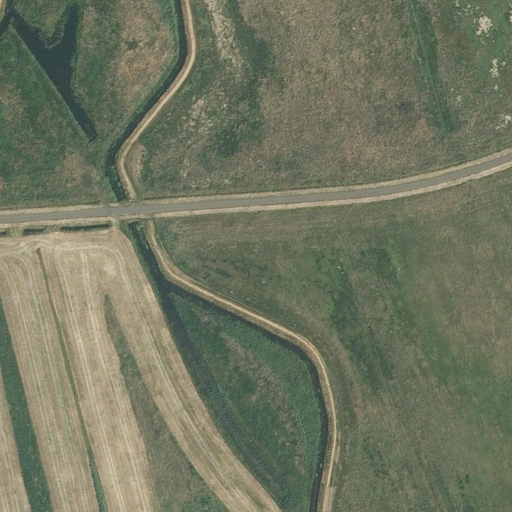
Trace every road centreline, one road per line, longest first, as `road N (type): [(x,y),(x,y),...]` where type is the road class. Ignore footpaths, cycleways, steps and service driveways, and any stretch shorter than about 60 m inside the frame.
road 1 (unclassified): [(129,209),(404,187),(511,155)]
road 2 (unclassified): [(129,209),(0,218)]
